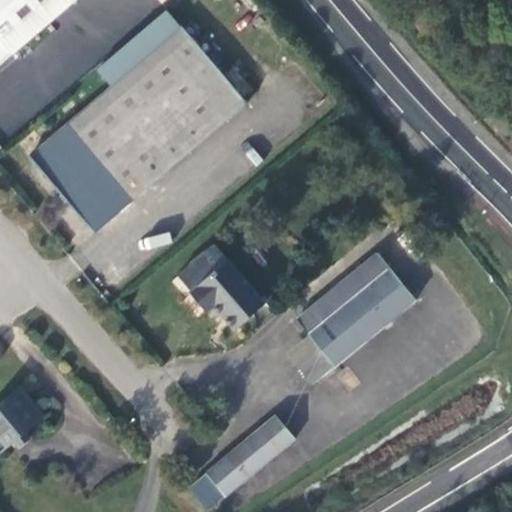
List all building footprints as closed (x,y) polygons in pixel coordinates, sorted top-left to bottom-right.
[(0,0),(0,65),(2,67),(79,0),(0,0)] [(182,30),(36,156),(100,231),(246,103),(182,30)] [(238,329),(267,304),(218,248),(181,278),(194,293),(196,291),(218,317),(223,312),(238,329)] [(382,256),(302,321),(315,336),(395,272),(382,256)] [(417,302),(395,272),(315,336),(338,366),(417,302)] [(315,336),(292,354),(315,384),(338,366),(315,336)] [(20,392),(0,408),(0,436),(9,448),(43,418),(20,392)] [(279,417),(210,474),(228,497),(299,439),(279,417)]
